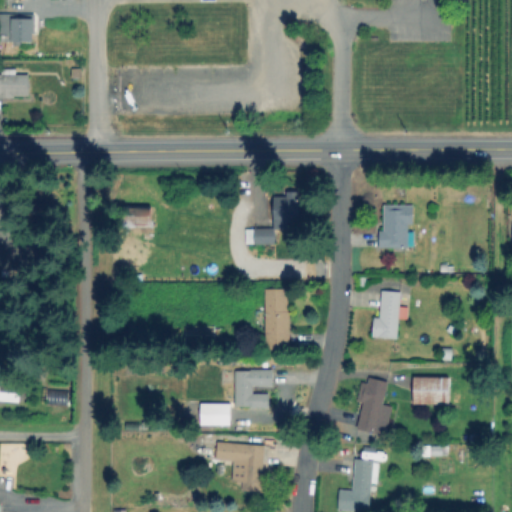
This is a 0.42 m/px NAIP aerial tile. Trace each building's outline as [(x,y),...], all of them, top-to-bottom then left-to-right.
[(0,18),(34,18),(34,47),(21,47),(21,44),(0,44),(0,18)] [(29,77),(29,98),(0,98),(0,74),(24,74),(24,77),(29,77)] [(298,192),(298,223),(286,223),(286,228),(276,228),(276,223),(274,223),(274,197),(286,197),(286,191),(298,192)] [(415,205),(415,224),(410,224),(410,247),(380,246),(380,231),(386,231),(386,205),(415,205)] [(154,206),(154,225),(123,225),(123,206),(154,206)] [(19,230),(19,244),(42,244),(43,272),(9,273),(8,255),(0,255),(1,230),(19,230)] [(275,231),(275,244),(249,244),(249,231),(275,231)] [(290,292),(290,350),(268,350),(268,292),(290,292)] [(401,294),(396,338),(370,335),(372,318),(380,319),(383,292),(401,294)] [(222,329),(222,341),(175,340),(175,328),(222,329)] [(272,372),(272,387),(257,387),(257,394),(268,394),(268,408),(238,408),(238,372),(272,372)] [(449,379),(449,405),(416,404),(416,378),(449,379)] [(0,382),(25,385),(23,401),(0,398),(0,382)] [(387,416),(383,434),(358,429),(364,402),(359,401),(363,385),(386,389),(381,415),(387,416)] [(48,401),(49,388),(69,390),(68,403),(48,401)] [(228,403),(199,403),(199,424),(228,424),(228,403)] [(270,474),(270,491),(245,490),(246,478),(235,478),(236,459),(217,458),(218,442),(264,444),(263,474),(270,474)] [(376,460),(370,511),(354,511),(339,510),(342,490),(351,491),(356,457),(376,460)]
